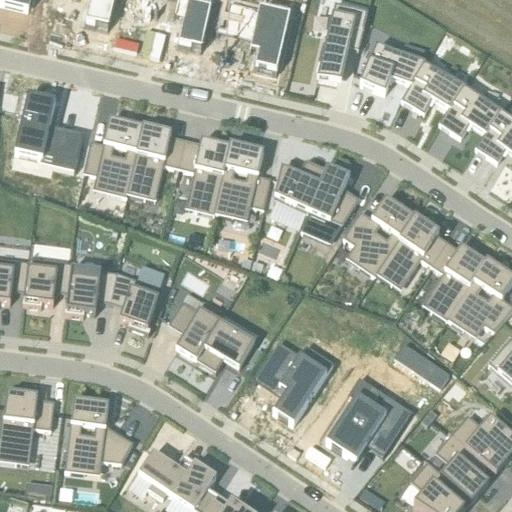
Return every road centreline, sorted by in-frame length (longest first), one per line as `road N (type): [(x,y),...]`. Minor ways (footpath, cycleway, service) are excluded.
road 1 (residential): [(0,58),(370,149),(511,238)]
road 2 (residential): [(0,361),(124,384),(323,511)]
